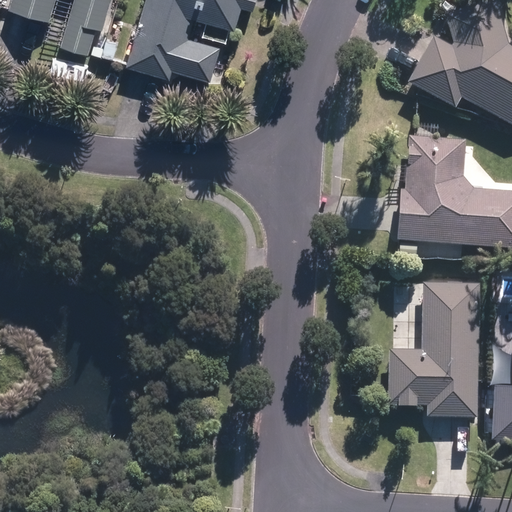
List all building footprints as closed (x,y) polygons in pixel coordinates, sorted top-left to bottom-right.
[(102,27),(109,0),(10,0),(9,6),(49,17),(54,0),(72,0),(60,43),(88,51),(96,25),(102,27)] [(144,0),(126,62),(170,76),(181,38),(188,39),(195,16),(234,28),(241,4),(254,7),(255,0),(144,0)] [(511,44),(510,43),(497,0),(489,0),(445,13),(454,42),(452,45),(434,35),(408,81),(456,106),(462,96),(511,123),(511,44)] [(401,187),(397,239),(511,246),(511,189),(474,187),(464,175),(467,139),(410,134),(405,188),(401,187)] [(460,281),(393,280),(392,354),(382,354),(381,409),(422,410),(422,421),(473,422),(476,287),(460,287),(460,281)] [(511,334),(509,334),(505,391),(485,391),(484,443),(511,444),(511,334)]
